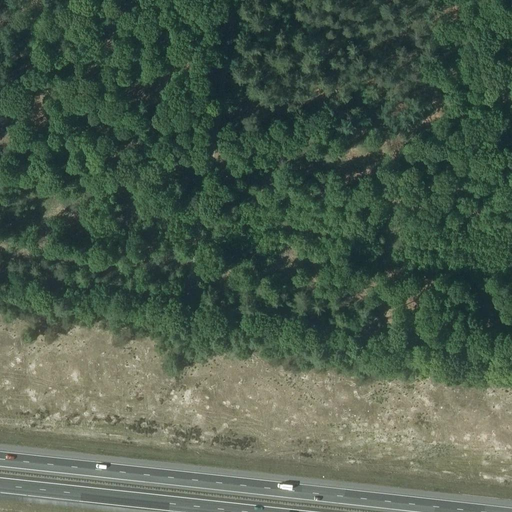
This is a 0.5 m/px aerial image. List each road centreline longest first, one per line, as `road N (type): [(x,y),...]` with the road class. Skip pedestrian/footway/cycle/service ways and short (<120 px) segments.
road 1 (track): [(0,268),(511,355)]
road 2 (motorway): [(484,511),(0,457)]
road 3 (track): [(235,0),(187,299)]
road 4 (motorway): [(0,488),(210,511)]
